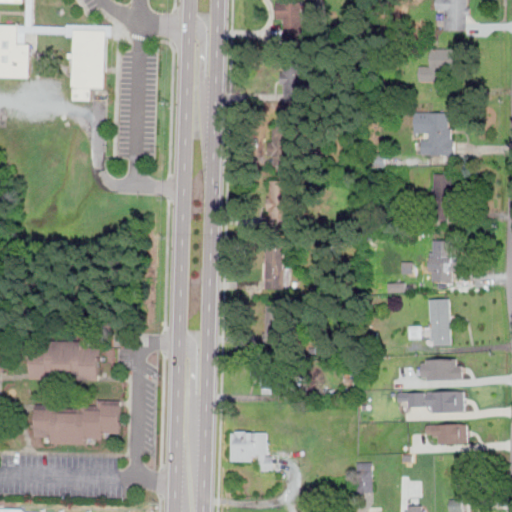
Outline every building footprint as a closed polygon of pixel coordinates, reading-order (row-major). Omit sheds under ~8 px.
[(470,0),(439,0),(439,8),(448,8),(447,28),(470,29),(470,0)] [(287,36),(304,36),(304,34),(313,34),(313,22),(304,22),(303,1),(279,1),(280,16),(287,16),(287,36)] [(0,21),(18,21),(18,43),(31,42),(30,78),(0,77),(0,21)] [(104,30),(74,30),(73,99),(90,99),(90,79),(104,79),(104,68),(104,30)] [(448,80),(448,68),(464,68),(464,48),(433,48),(433,66),(422,65),(422,79),(448,80)] [(307,100),(306,59),(286,59),(286,100),(307,100)] [(451,112),(418,112),(418,132),(432,132),(432,140),(425,140),(425,153),(457,153),(457,139),(454,139),(454,128),(451,128),(451,112)] [(294,127),(276,126),(275,156),(277,156),(277,164),(292,164),(294,127)] [(371,152),(372,166),(386,166),(386,152),(371,152)] [(454,212),(456,175),(438,173),(435,211),(438,211),(438,218),(450,219),(450,212),(454,212)] [(272,225),(292,225),(292,211),(299,211),(299,196),(292,196),(292,181),(273,181),(272,225)] [(437,240),(435,279),(454,280),(456,241),(437,240)] [(269,244),(268,287),(286,288),(287,244),(269,244)] [(416,272),(416,261),(404,261),(404,272),(416,272)] [(400,262),(400,277),(410,277),(410,262),(400,262)] [(390,291),(407,291),(408,282),(391,281),(390,291)] [(435,344),(453,343),(451,298),(431,298),(433,338),(435,338),(435,344)] [(270,305),(269,333),(267,332),(267,343),(288,343),(289,306),(270,305)] [(379,332),(365,333),(365,346),(380,345),(379,332)] [(48,370),(81,371),(81,374),(98,375),(99,347),(83,346),(83,341),(48,340),(48,347),(32,346),(31,373),(47,373),(48,370)] [(454,358),(428,359),(428,363),(424,363),(424,376),(429,376),(429,379),(464,378),(464,365),(455,366),(454,358)] [(255,367),(255,375),(266,375),(266,387),(283,388),(284,368),(255,367)] [(47,373),(48,370),(81,371),(81,374),(98,375),(98,379),(77,379),(77,375),(53,374),(53,378),(31,377),(31,373),(47,373)] [(437,405),(436,401),(431,401),(427,401),(427,391),(400,392),(401,400),(411,399),(411,406),(437,405)] [(463,410),(462,391),(431,392),(431,401),(436,401),(437,405),(437,411),(463,410)] [(36,408),(53,408),(53,412),(87,413),(87,409),(104,410),(104,404),(121,405),(121,400),(99,399),(99,405),(82,405),(82,408),(59,407),(60,403),(36,403),(36,408)] [(53,412),(53,408),(36,408),(35,436),(52,436),(52,442),(86,443),(86,437),(103,437),(103,431),(120,432),(121,405),(104,404),(104,410),(87,409),(87,413),(53,412)] [(466,423),(431,424),(431,433),(438,433),(438,435),(442,435),(443,443),(466,442),(466,423)] [(234,432),(234,460),(254,460),(254,454),(262,454),(262,469),(274,469),(274,456),(268,456),(268,454),(269,454),(269,432),(250,432),(250,430),(239,430),(239,432),(234,432)] [(358,469),(359,490),(375,490),(375,469),(358,469)] [(466,511),(465,499),(452,499),(452,511),(466,511)]
